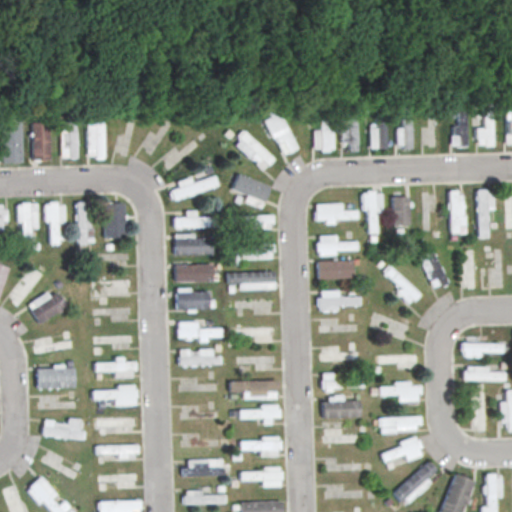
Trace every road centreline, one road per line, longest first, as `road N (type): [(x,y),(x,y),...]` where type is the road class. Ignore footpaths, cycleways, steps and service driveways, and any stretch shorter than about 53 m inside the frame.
road 1 (residential): [(299,511),(293,207),(305,185),(325,174),(511,168),(473,312),(451,323),(439,353),(440,412),(450,439),(464,451),(511,452)]
road 2 (residential): [(0,458),(11,436),(8,356),(0,340),(77,181),(119,182),(138,194),(147,213),(156,511)]
